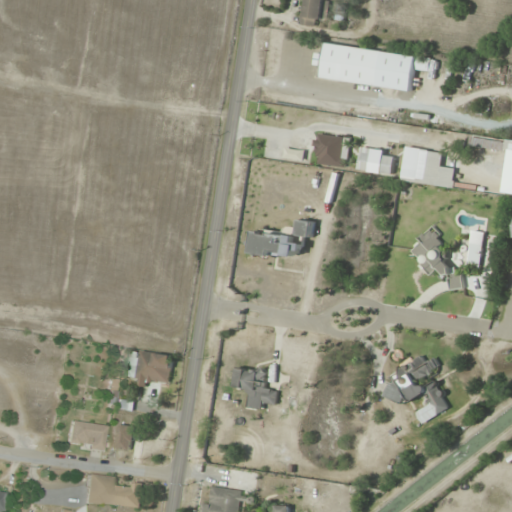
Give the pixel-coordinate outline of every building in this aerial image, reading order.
[(304,0),(301,24),(319,27),(320,18),(327,19),(329,0),(304,0)] [(322,79),(413,91),(416,70),(438,73),(440,59),(327,43),(322,79)] [(347,167),(351,138),(321,133),(316,163),(347,167)] [(507,141),(471,138),(470,147),(506,150),(507,141)] [(422,149),(410,148),(406,176),(418,177),(422,149)] [(304,149),(287,149),(287,159),(304,159),(304,149)] [(396,157),(363,152),(360,169),(394,175),(396,157)] [(316,221),(299,220),(298,228),(287,227),(287,234),(256,231),(255,255),(304,258),(305,237),(314,238),(316,221)] [(471,266),(484,266),(484,232),(471,232),(471,266)] [(175,355),(135,349),(131,376),(139,377),(139,382),(171,387),(175,355)] [(428,395),(436,415),(451,409),(439,381),(427,386),(424,378),(441,371),(436,358),(428,362),(427,359),(388,375),(400,405),(428,395)] [(238,387),(250,388),(248,407),(266,408),(266,403),(279,404),(279,390),(268,389),(269,369),(239,368),(238,387)] [(103,450),(107,425),(72,420),(68,445),(103,450)] [(144,483),(134,482),(133,488),(116,486),(117,476),(89,473),(86,503),(142,508),(144,483)] [(241,511),(245,491),(214,486),(211,504),(205,503),(204,511),(241,511)]
